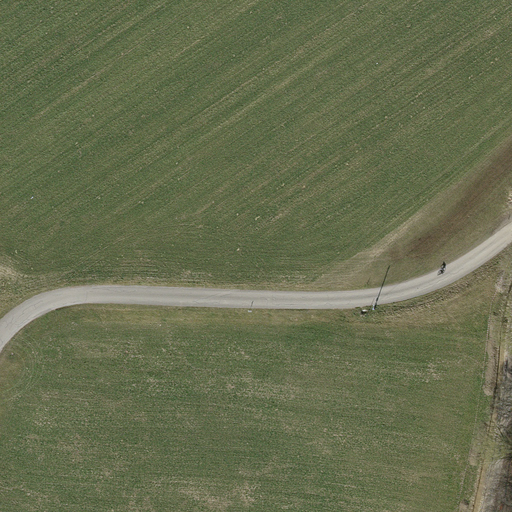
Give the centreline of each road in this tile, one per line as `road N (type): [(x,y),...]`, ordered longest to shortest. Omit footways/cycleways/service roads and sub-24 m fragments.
road 1 (unclassified): [(511,233),(433,281),(379,296),(60,298),(24,313),(0,338)]
road 2 (track): [(485,511),(511,383)]
